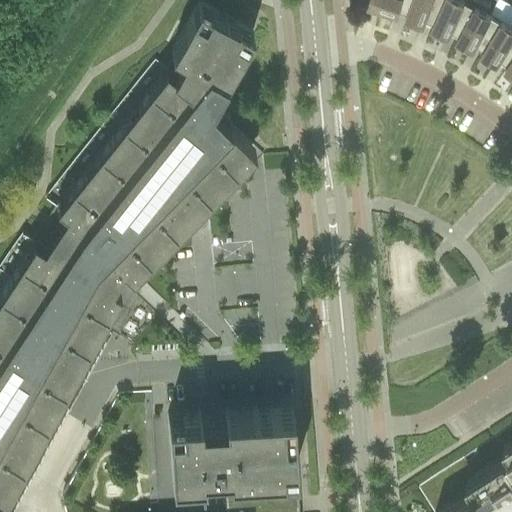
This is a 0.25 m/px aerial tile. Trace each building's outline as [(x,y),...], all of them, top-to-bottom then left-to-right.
[(371,0),(398,8),(400,0),(371,0)] [(424,18),(431,0),(400,0),(398,8),(424,18)] [(449,30),(463,0),(431,0),(424,18),(449,30)] [(491,10),(496,0),(463,0),(449,30),(473,43),(491,10)] [(511,23),(492,11),(497,0),(496,0),(491,10),(473,43),(497,58),(511,33),(511,23)] [(211,105),(253,31),(198,1),(171,50),(183,56),(175,70),(166,67),(165,67),(154,58),(44,195),(56,205),(47,217),(35,210),(30,218),(42,225),(33,238),(21,231),(0,262),(0,500),(119,286),(111,282),(122,263),(132,272),(254,146),(211,105)] [(511,33),(497,58),(511,67),(511,33)] [(298,511),(292,405),(167,413),(171,475),(203,472),(203,466),(227,465),(228,488),(224,489),(225,511),(298,511)] [(511,511),(511,438),(504,443),(511,453),(511,454),(511,466),(505,457),(506,456),(505,455),(467,480),(473,489),(436,511),(511,511)]
